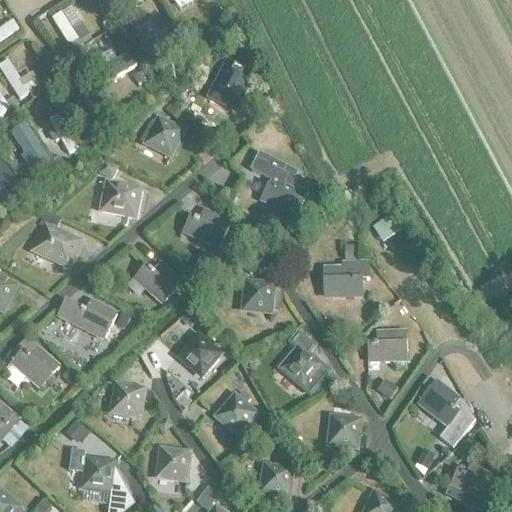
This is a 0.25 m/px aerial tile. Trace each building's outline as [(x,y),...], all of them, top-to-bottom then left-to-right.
[(63,12),(52,19),(68,47),(79,40),(63,12)] [(0,44),(19,32),(13,21),(0,29),(0,44)] [(166,28),(138,40),(144,52),(172,40),(166,28)] [(194,28),(181,34),(188,50),(201,44),(194,28)] [(138,67),(130,54),(95,74),(103,87),(138,67)] [(43,60),(36,64),(42,75),(49,71),(43,60)] [(8,61),(0,66),(0,70),(22,101),(31,94),(8,61)] [(154,66),(146,70),(151,82),(160,78),(154,66)] [(139,76),(132,79),(137,87),(144,84),(139,76)] [(210,102),(234,115),(248,90),(224,77),(210,102)] [(109,124),(89,89),(78,95),(99,130),(109,124)] [(14,100),(6,105),(11,112),(19,108),(14,100)] [(61,115),(50,121),(69,157),(80,151),(61,115)] [(146,148),(171,160),(184,137),(160,124),(146,148)] [(25,127),(13,135),(37,173),(49,165),(25,127)] [(259,156),(249,173),(272,185),(270,189),(269,189),(262,202),(295,220),(306,197),(290,188),(297,176),(259,156)] [(21,188),(0,158),(0,184),(8,197),(21,188)] [(59,158),(52,161),(58,173),(65,169),(59,158)] [(105,166),(99,178),(112,184),(118,173),(105,166)] [(130,221),(137,222),(142,195),(135,194),(107,190),(102,216),(130,221)] [(227,194),(222,204),(232,209),(237,199),(227,194)] [(312,197),(304,212),(310,214),(317,211),(321,202),(312,197)] [(184,236),(221,252),(231,229),(204,216),(199,224),(191,221),(184,236)] [(44,232),(33,256),(68,273),(80,249),(70,244),(53,236),(58,225),(45,218),(39,229),(44,232)] [(244,234),(232,242),(242,257),(254,249),(244,234)] [(358,252),(345,251),(345,266),(358,265),(358,252)] [(363,297),(362,281),(368,281),(368,265),(358,265),(345,266),(343,266),(343,272),(322,273),(323,299),(363,297)] [(135,281),(164,308),(182,289),(160,269),(153,276),(147,270),(135,281)] [(0,313),(4,316),(17,291),(0,283),(0,313)] [(243,314),(271,317),(272,311),(280,312),(282,298),(274,297),(275,290),(247,287),(243,314)] [(70,326),(105,343),(117,320),(90,306),(86,314),(66,303),(57,321),(69,327),(70,326)] [(141,308),(136,319),(144,323),(150,313),(141,308)] [(190,312),(184,318),(192,328),(199,321),(190,312)] [(298,354),(282,373),(303,391),(312,399),(314,397),(322,389),(330,379),(321,371),(308,359),(316,349),(298,334),(288,346),(298,354)] [(367,348),(367,364),(408,362),(407,336),(377,337),(377,348),(367,348)] [(181,363),(203,380),(220,358),(198,341),(181,363)] [(25,342),(17,351),(22,355),(12,366),(42,392),(58,373),(35,354),(37,352),(25,342)] [(70,373),(63,380),(73,389),(80,382),(70,373)] [(387,383),(379,394),(391,403),(399,392),(387,383)] [(435,386),(419,406),(449,429),(439,441),(451,452),(474,423),(465,408),(460,404),(435,386)] [(322,389),(314,397),(321,403),(328,395),(322,389)] [(113,418),(140,422),(145,396),(117,392),(113,418)] [(217,421),(239,440),(257,419),(235,402),(217,421)] [(0,409),(0,443),(2,445),(19,426),(0,409)] [(168,421),(157,428),(162,436),(174,428),(168,421)] [(330,450),(357,453),(360,425),(333,422),(330,450)] [(79,427),(72,436),(82,445),(90,436),(79,427)] [(464,450),(459,456),(466,463),(471,457),(464,450)] [(422,453),(415,467),(427,473),(434,458),(422,453)] [(73,455),(70,475),(86,478),(84,492),(111,496),(108,511),(127,511),(133,507),(115,475),(116,468),(88,464),(88,468),(85,468),(86,456),(73,455)] [(159,482),(187,485),(191,458),(163,456),(159,482)] [(450,488),(486,507),(499,484),(471,470),(466,479),(457,474),(450,488)] [(261,498),(289,502),(294,475),(266,471),(261,498)] [(0,495),(0,511),(20,511),(1,495),(0,495)] [(366,511),(398,511),(400,510),(375,497),(366,511)] [(44,503),(36,511),(50,511),(53,509),(44,503)]
